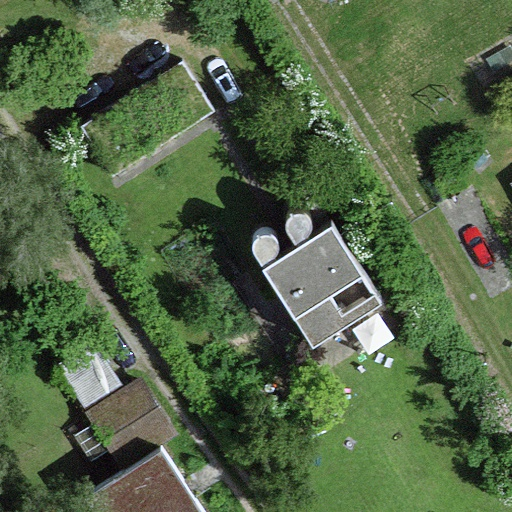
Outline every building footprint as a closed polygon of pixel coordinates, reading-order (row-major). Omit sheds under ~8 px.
[(172,65),(74,129),(104,175),(202,110),(172,65)] [(511,182),(503,188),(511,203),(511,182)] [(309,190),(232,237),(306,356),(383,308),(309,190)] [(66,422),(92,477),(180,435),(154,380),(66,422)] [(204,511),(161,444),(83,494),(95,511),(204,511)]
